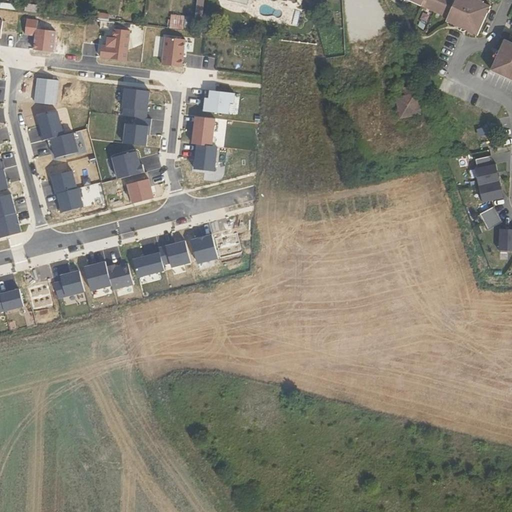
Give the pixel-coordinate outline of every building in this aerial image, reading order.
[(411,0),(411,1),(422,5),(422,7),(445,17),(444,21),(458,27),(459,24),(468,29),(467,31),(478,36),(491,7),(483,3),(475,0),(411,0)] [(171,13),(169,27),(184,29),(185,14),(171,13)] [(3,22),(0,21),(0,38),(1,39),(1,34),(9,35),(11,20),(3,20),(3,22)] [(37,21),(27,20),(25,35),(36,36),(34,50),(53,52),(56,31),(37,28),(37,21)] [(130,31),(114,29),(113,38),(108,38),(107,46),(102,45),(101,58),(127,61),(130,31)] [(185,40),(165,38),(162,65),(182,67),(185,40)] [(500,62),(497,60),(492,72),(511,80),(511,43),(505,40),(501,50),(504,51),(500,62)] [(58,81),(38,78),(35,103),(56,105),(58,81)] [(413,92),(411,86),(398,88),(400,95),(397,96),(401,118),(420,114),(416,92),(413,92)] [(23,88),(22,102),(35,103),(36,89),(23,88)] [(150,91),(125,88),(122,116),(136,117),(147,119),(150,91)] [(234,94),(205,90),(202,111),(228,114),(229,103),(233,103),(234,94)] [(64,136),(58,112),(39,117),(41,126),(39,127),(43,141),(48,140),(64,136)] [(147,119),(136,117),(135,125),(126,124),(123,144),(147,146),(148,135),(150,136),(152,119),(147,119)] [(214,119),(196,117),(193,144),(198,145),(211,146),(214,119)] [(64,136),(48,140),(50,148),(53,147),(56,159),(79,153),(74,133),(64,136)] [(211,146),(198,145),(195,170),(215,172),(218,147),(211,146)] [(141,166),(137,151),(111,158),(117,180),(145,173),(143,165),(141,166)] [(492,155),(477,158),(479,166),(494,163),(492,155)] [(479,166),(478,166),(482,183),(502,179),(498,162),(494,163),(479,166)] [(5,169),(0,170),(0,197),(11,195),(12,194),(10,188),(9,188),(7,179),(8,179),(5,169)] [(72,171),(52,176),(56,195),(58,194),(77,189),(72,171)] [(502,179),(482,183),(485,200),(505,196),(502,179)] [(151,186),(149,180),(130,184),(135,204),(154,199),(152,193),(150,187),(151,186)] [(77,189),(58,194),(61,205),(59,205),(61,213),(84,208),(79,189),(77,189)] [(0,218),(16,214),(11,195),(0,197),(0,218)] [(495,206),(482,213),(490,228),(503,221),(495,206)] [(0,218),(0,237),(0,239),(22,233),(17,214),(16,214),(0,218)] [(511,227),(501,228),(500,248),(511,248),(511,227)] [(236,233),(214,239),(219,258),(241,252),(236,233)] [(219,258),(214,239),(213,235),(192,241),(198,263),(219,258)] [(186,241),(159,248),(160,253),(164,266),(171,265),(172,268),(191,263),(186,241)] [(164,266),(160,253),(134,260),(138,277),(165,270),(164,266)] [(107,267),(106,262),(85,267),(92,292),(112,287),(107,267)] [(115,265),(107,267),(112,287),(113,290),(134,285),(128,264),(116,267),(115,265)] [(85,292),(80,272),(61,276),(62,282),(55,284),(59,299),(85,292)] [(54,303),(49,283),(41,285),(41,284),(27,287),(33,308),(54,303)] [(20,289),(1,294),(5,310),(5,312),(25,307),(20,289)]
